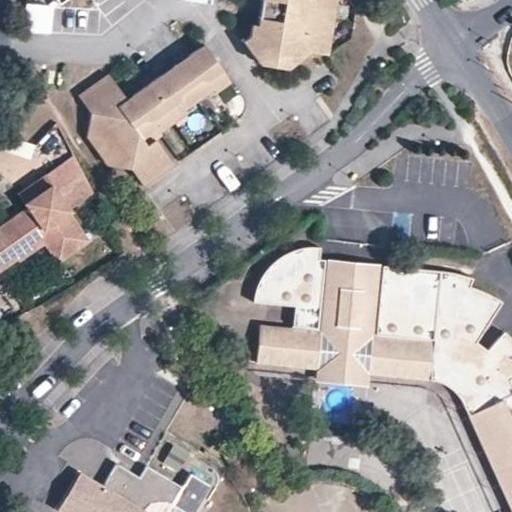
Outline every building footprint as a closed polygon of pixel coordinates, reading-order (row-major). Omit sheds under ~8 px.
[(328,54),(336,0),(261,0),(257,25),(252,24),(251,36),(244,41),(257,59),(264,54),(286,58),(291,65),(310,51),(328,54)] [(52,6),(26,5),(25,31),(51,32),(52,6)] [(184,109),(213,89),(207,81),(221,70),(203,45),(188,56),(193,61),(164,82),(160,76),(132,96),(136,102),(122,112),(118,106),(126,100),(108,74),(79,96),(91,113),(87,134),(96,136),(111,156),(110,164),(130,168),(143,186),(173,165),(155,139),(147,145),(143,139),(157,129),(151,120),(178,101),(184,109)] [(291,65),(286,58),(264,54),(257,59),(260,64),(286,69),(291,65)] [(164,82),(193,61),(188,56),(160,76),(164,82)] [(230,83),(221,70),(207,81),(213,89),(216,93),(230,83)] [(122,112),(136,102),(132,96),(126,100),(118,106),(122,112)] [(160,133),(187,113),(184,109),(178,101),(151,120),(157,129),(143,139),(147,145),(155,139),(161,135),(160,133)] [(111,156),(96,136),(87,134),(87,140),(104,163),(110,164),(111,156)] [(93,192),(74,155),(45,175),(68,210),(93,192)] [(87,240),(67,213),(69,211),(68,210),(45,175),(18,194),(27,207),(22,211),(26,217),(17,223),(13,217),(0,226),(0,269),(17,258),(19,260),(44,242),(58,261),(87,240)] [(17,223),(26,217),(22,211),(13,217),(17,223)] [(476,342),(502,302),(488,294),(469,286),(472,278),(451,272),(380,265),(378,278),(325,273),(327,260),(318,259),(319,247),(306,247),(301,248),(287,253),(281,256),(270,265),(265,271),(260,278),(256,288),(252,302),(294,306),(292,329),(259,326),(256,362),(316,368),(320,331),(372,336),(369,374),(430,380),(442,384),(454,392),(460,399),(511,511),(511,393),(502,399),(496,387),(510,380),(511,378),(511,339),(503,331),(487,350),(476,363),(468,356),(476,342)] [(378,278),(380,265),(327,260),(325,273),(378,278)] [(369,374),(372,336),(320,331),(316,368),(315,381),(368,386),(369,374)] [(476,363),(487,350),(476,342),(468,356),(476,363)] [(511,393),(511,385),(510,380),(496,387),(502,399),(511,393)] [(177,470),(187,454),(172,446),(163,461),(177,470)] [(181,511),(194,511),(211,485),(190,472),(181,487),(146,466),(139,477),(116,463),(102,486),(91,479),(71,511),(140,511),(142,510),(151,503),(160,501),(165,503),(181,511)] [(62,511),(71,511),(91,479),(79,473),(57,509),(62,511)]
